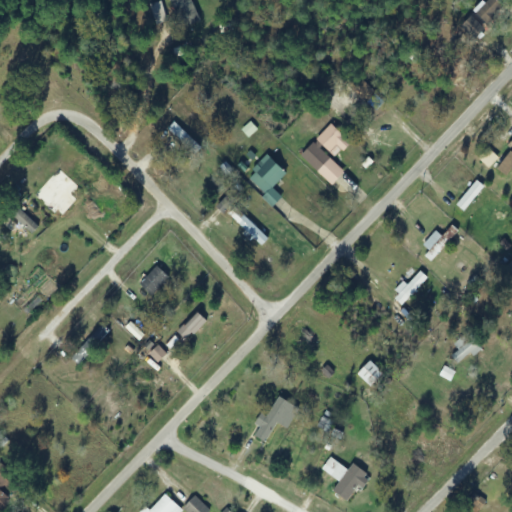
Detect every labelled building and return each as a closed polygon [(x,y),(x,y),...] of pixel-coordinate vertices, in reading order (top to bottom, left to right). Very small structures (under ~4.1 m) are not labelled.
[(200,21),(190,0),(167,0),(181,29),(200,21)] [(488,0),(475,14),(488,27),(506,8),(498,0),(488,0)] [(461,27),(474,39),(485,28),(472,16),(461,27)] [(350,142),(331,123),(299,155),(330,187),(344,173),(332,160),(350,142)] [(167,130),(192,151),(198,145),(172,124),(167,130)] [(272,189),(286,173),(265,154),(251,170),(254,173),(245,183),(272,207),(281,197),(272,189)] [(422,245),(428,251),(424,256),(429,261),(458,231),(452,226),(441,237),(435,231),(422,245)] [(511,261),(500,273),(511,285),(511,261)] [(151,296),(169,278),(156,265),(138,284),(151,296)] [(207,324),(199,313),(174,330),(182,341),(207,324)] [(108,332),(100,324),(69,357),(77,365),(108,332)] [(459,365),(481,342),(467,329),(446,353),(459,365)] [(286,429),(298,409),(275,395),(256,426),(258,427),(253,436),(265,443),(277,424),(286,429)] [(332,490),(346,501),(367,475),(352,464),(346,472),(329,458),(321,469),(338,482),(332,490)] [(145,508),(141,511),(181,511),(164,495),(148,511),(145,508)] [(208,511),(209,511),(194,496),(181,509),(183,511),(208,511)]
